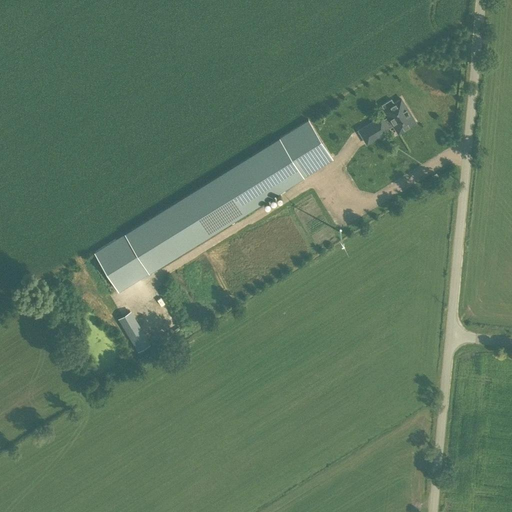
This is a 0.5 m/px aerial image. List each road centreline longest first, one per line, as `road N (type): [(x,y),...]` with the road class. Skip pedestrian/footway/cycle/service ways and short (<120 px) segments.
road 1 (unclassified): [(449,336),(479,0)]
road 2 (unclassified): [(432,511),(449,336)]
